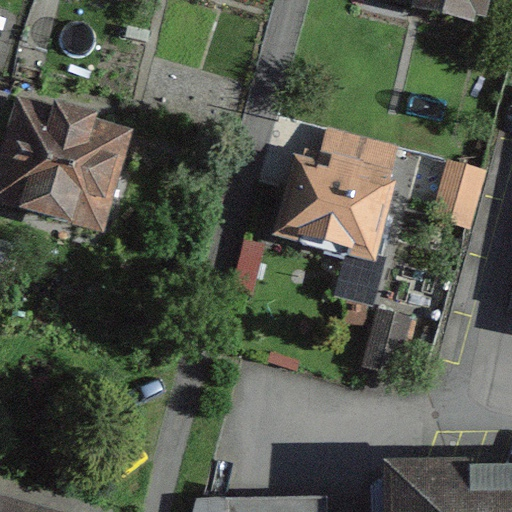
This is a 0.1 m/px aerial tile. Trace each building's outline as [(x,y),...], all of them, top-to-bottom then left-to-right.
[(381,0),(473,22),(475,16),(485,19),(489,0),(381,0)] [(53,103),(51,109),(14,99),(0,150),(0,205),(103,234),(132,130),(95,120),(96,114),(53,103)] [(397,180),(389,178),(398,146),(325,128),(319,152),(304,149),(302,156),(292,153),(271,237),(297,243),(299,237),(351,250),(349,256),(375,263),(397,180)] [(434,211),(469,219),(481,168),(446,160),(434,211)] [(264,246),(242,241),(230,290),(251,295),(264,246)] [(397,377),(411,318),(375,310),(362,369),(397,377)] [(427,460),(382,461),(382,511),(511,511),(511,466),(473,467),(473,460),(427,460)] [(191,511),(325,511),(325,496),(201,499),(195,499),(191,511)] [(55,511),(0,497),(0,511),(55,511)]
